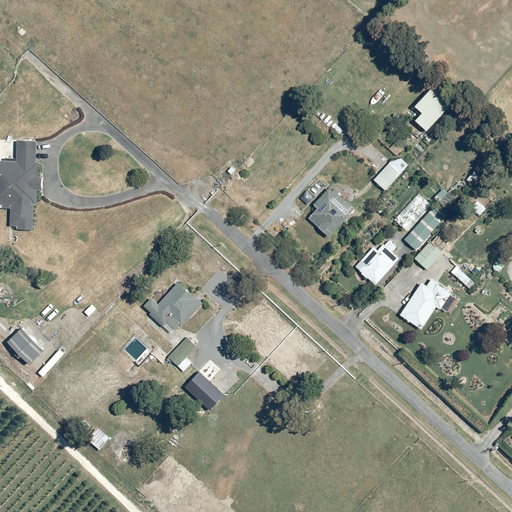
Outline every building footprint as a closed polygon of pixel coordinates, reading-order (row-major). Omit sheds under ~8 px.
[(451,114),(439,103),(428,115),(441,126),(451,114)] [(345,130),(338,123),(331,129),(339,136),(345,130)] [(17,228),(33,229),(34,204),(37,204),(38,189),(43,189),(44,174),(39,174),(39,161),(36,160),(37,138),(18,138),(17,159),(0,158),(0,206),(11,207),(10,224),(17,224),(17,228)] [(389,162),(374,179),(386,189),(401,173),(409,164),(397,154),(389,162)] [(480,176),(473,169),(465,177),(472,184),(480,176)] [(309,217),(330,236),(356,207),(332,185),(314,203),(318,207),(309,217)] [(431,204),(418,192),(394,218),(406,230),(431,204)] [(488,210),(477,198),(468,206),(479,218),(488,210)] [(445,217),(433,206),(404,238),(416,249),(445,217)] [(451,244),(438,232),(415,257),(428,269),(451,244)] [(355,268),(375,283),(400,257),(393,251),(398,246),(388,238),(378,249),(373,245),(355,268)] [(477,283),(457,265),(451,272),(471,290),(477,283)] [(400,312),(422,328),(437,306),(441,308),(453,292),(431,279),(427,284),(422,281),(400,312)] [(177,331),(182,325),(204,303),(179,280),(159,303),(153,296),(144,304),(165,325),(168,322),(177,331)] [(37,337),(25,325),(9,341),(31,363),(47,347),(37,337)] [(192,340),(188,343),(184,340),(169,356),(184,371),(192,362),(186,356),(197,345),(192,340)] [(222,371),(209,359),(199,370),(206,377),(203,381),(216,393),(226,381),(219,375),(222,371)] [(233,511),(204,485),(205,484),(178,460),(172,467),(164,475),(205,511),(233,511)]
